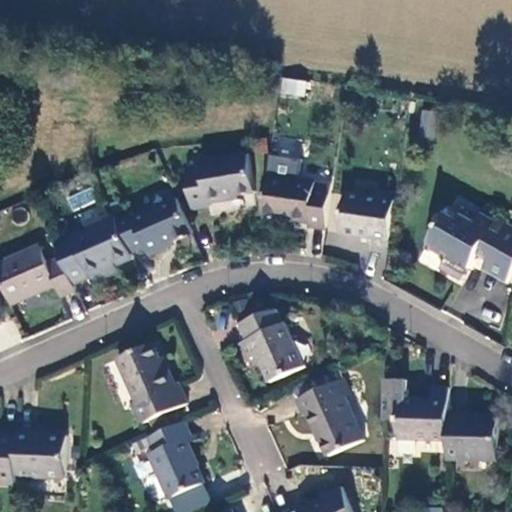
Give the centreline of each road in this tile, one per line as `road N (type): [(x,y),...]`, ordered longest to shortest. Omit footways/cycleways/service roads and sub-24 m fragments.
road 1 (residential): [(181,297),(235,275),(339,282),(511,371)]
road 2 (residential): [(0,378),(181,297)]
road 3 (residential): [(181,297),(264,468)]
